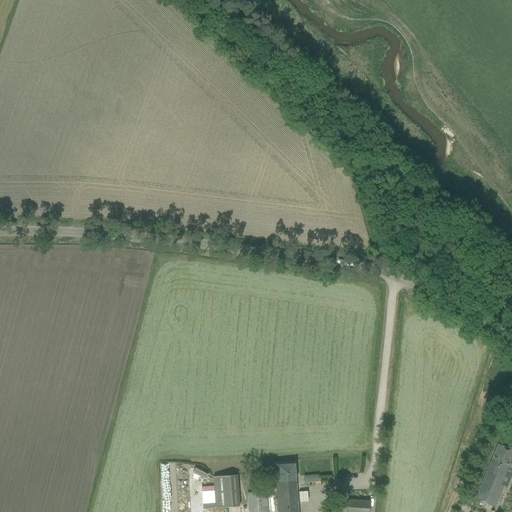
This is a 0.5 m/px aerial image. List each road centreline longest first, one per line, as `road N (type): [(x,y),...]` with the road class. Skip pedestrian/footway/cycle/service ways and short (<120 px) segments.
road 1 (unclassified): [(511,345),(419,285),(309,259),(130,238),(0,236)]
road 2 (unknown): [(390,278),(374,454),(358,479),(316,496),(305,511)]
